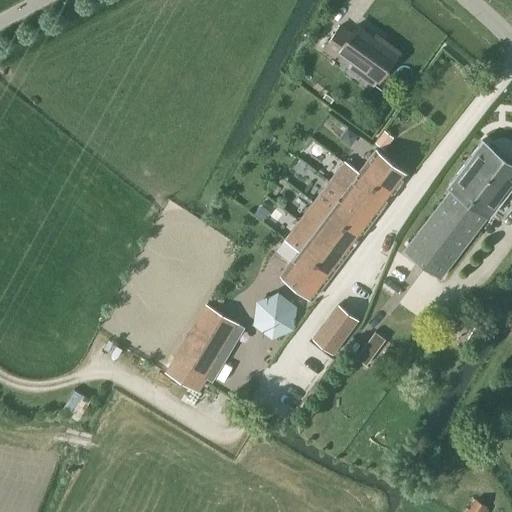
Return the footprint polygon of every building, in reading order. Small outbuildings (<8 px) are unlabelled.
[(356,26),(350,33),(339,26),(322,50),(334,59),(338,53),(380,82),(401,52),(386,41),(383,45),(356,26)] [(384,150),(393,138),(384,131),(375,143),(384,150)] [(403,251),(440,278),(488,216),(489,217),(511,187),(511,164),(481,141),(447,185),(451,188),(403,251)] [(375,150),(357,173),(390,197),(407,174),(375,150)] [(390,197),(357,173),(343,162),(329,181),(375,216),(390,197)] [(375,216),(329,181),(313,202),(359,237),(375,216)] [(359,237),(313,202),(298,221),(345,256),(359,237)] [(345,256),(298,221),(284,240),(299,251),(299,250),(331,274),(345,256)] [(299,250),(299,251),(280,275),(312,299),(331,274),(299,250)] [(293,330),(296,307),(277,292),(256,301),(253,325),(272,339),(293,330)] [(174,357),(197,372),(198,371),(207,377),(238,325),(205,305),(174,357)] [(333,353),(358,320),(338,305),(313,339),(333,353)] [(366,365),(385,339),(375,332),(355,358),(366,365)] [(482,511),(486,507),(474,499),(465,511),(482,511)]
